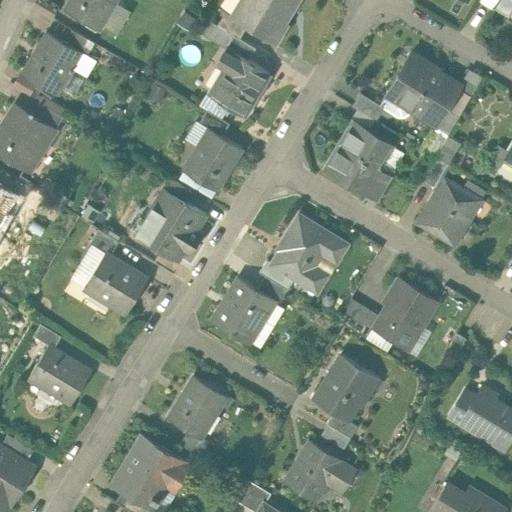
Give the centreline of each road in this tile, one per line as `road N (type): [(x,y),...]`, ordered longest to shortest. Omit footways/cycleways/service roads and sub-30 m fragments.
road 1 (residential): [(53,511),(270,162)]
road 2 (residential): [(270,162),(511,303)]
road 3 (residential): [(270,162),(365,0)]
road 4 (residential): [(391,0),(511,68)]
